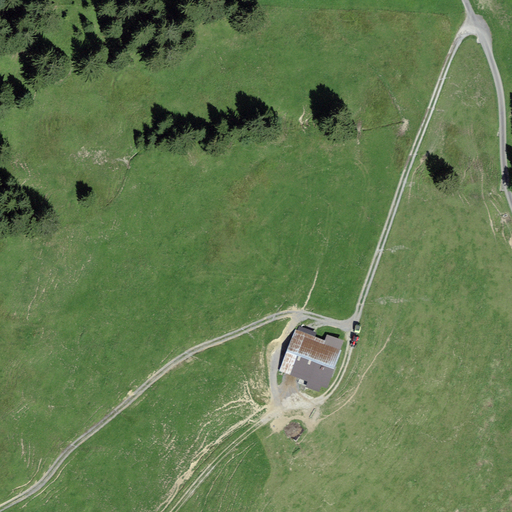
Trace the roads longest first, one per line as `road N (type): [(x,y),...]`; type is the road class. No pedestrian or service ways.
road 1 (track): [(172,511),(256,426),(335,384),(453,49),(477,27)]
road 2 (track): [(0,509),(31,492),(70,448),(199,348),(292,313),(354,329)]
